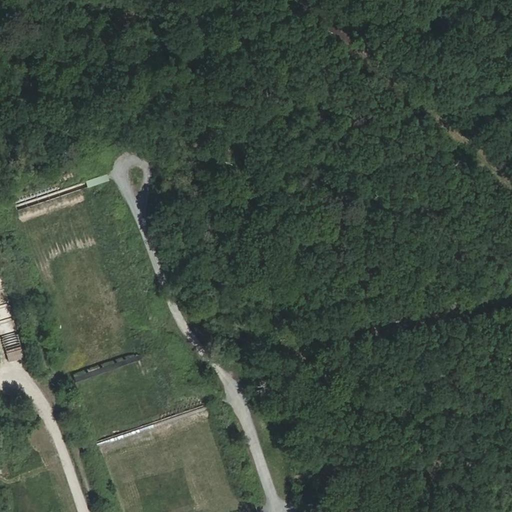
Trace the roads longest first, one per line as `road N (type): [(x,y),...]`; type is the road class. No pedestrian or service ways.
road 1 (unknown): [(281,511),(238,401),(183,328),(120,170)]
road 2 (track): [(296,0),(511,191)]
